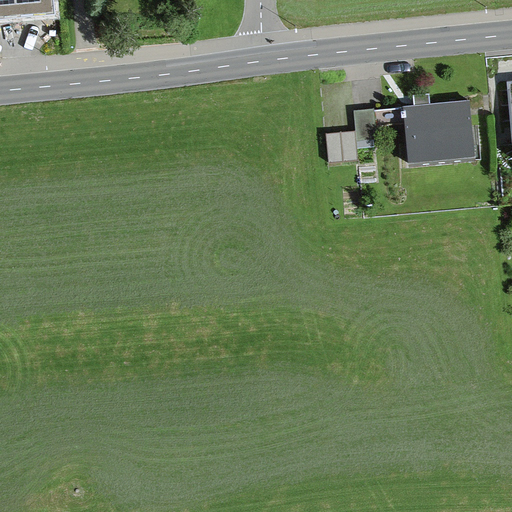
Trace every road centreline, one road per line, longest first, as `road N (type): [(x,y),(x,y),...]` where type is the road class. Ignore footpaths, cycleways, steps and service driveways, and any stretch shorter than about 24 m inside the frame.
road 1 (secondary): [(264,60),(0,89)]
road 2 (secondary): [(511,36),(264,60)]
